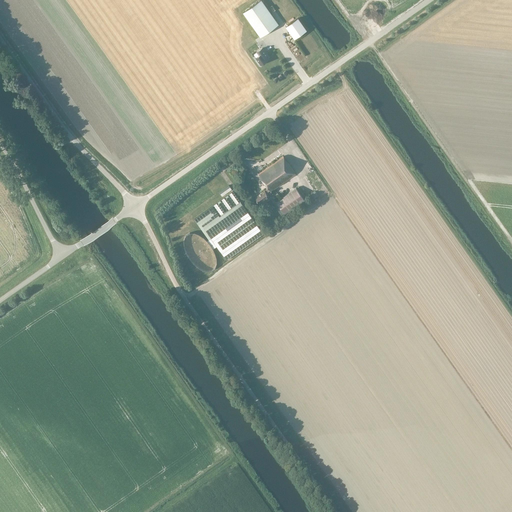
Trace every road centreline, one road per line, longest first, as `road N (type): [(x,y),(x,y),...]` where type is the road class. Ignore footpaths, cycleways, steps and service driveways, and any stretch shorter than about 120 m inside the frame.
road 1 (unclassified): [(334,511),(177,288),(134,205)]
road 2 (unclassified): [(134,205),(429,0)]
road 3 (track): [(511,246),(369,41)]
road 4 (unclassified): [(60,256),(0,144)]
